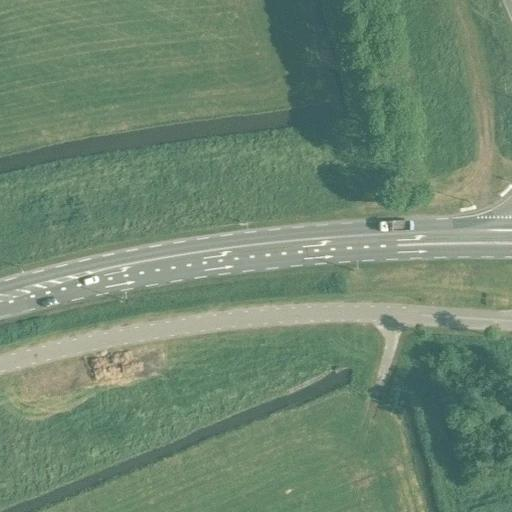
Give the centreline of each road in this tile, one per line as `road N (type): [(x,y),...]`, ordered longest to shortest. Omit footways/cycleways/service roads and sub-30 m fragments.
road 1 (primary): [(0,302),(108,275),(270,250),(511,237)]
road 2 (unclassified): [(0,363),(233,318),(400,312),(511,321)]
